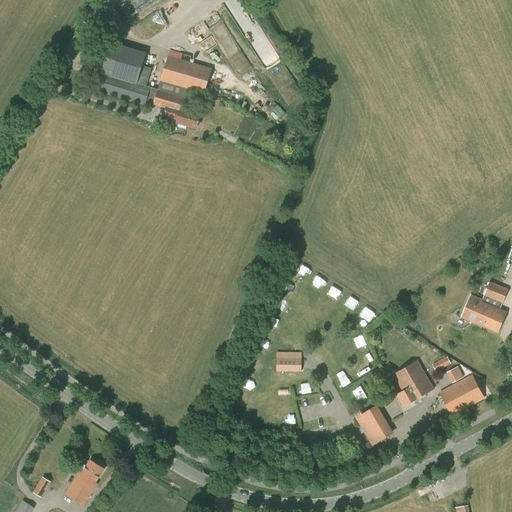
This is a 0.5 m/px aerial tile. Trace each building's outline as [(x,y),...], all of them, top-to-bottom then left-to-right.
[(181,111),(187,88),(161,80),(158,90),(146,86),(151,69),(141,66),(145,54),(110,44),(97,91),(153,108),(154,105),(166,108),(164,115),(175,118),(175,117),(178,118),(177,122),(188,125),(187,128),(194,130),(195,127),(196,127),(200,115),(192,112),(191,114),(181,111)] [(169,50),(167,60),(161,80),(187,88),(204,93),(212,68),(189,61),(191,57),(169,50)] [(490,281),(484,294),(503,302),(508,289),(490,281)] [(503,302),(484,294),(481,301),(470,296),(461,317),(497,332),(506,312),(499,309),(503,302)] [(301,353),(295,352),(277,352),(277,371),(301,372),(301,353)] [(437,362),(441,369),(451,364),(447,356),(437,362)] [(417,361),(393,375),(402,391),(396,395),(403,407),(433,389),(417,361)] [(458,366),(446,373),(452,383),(464,377),(458,366)] [(472,375),(439,393),(451,416),(484,399),(472,375)] [(394,433),(377,405),(355,418),(372,446),(394,433)] [(95,482),(104,469),(90,460),(82,473),(81,472),(66,495),(84,506),(97,484),(95,482)] [(41,497),(50,482),(42,477),(33,492),(41,497)] [(31,511),(34,508),(23,501),(15,511),(31,511)]
